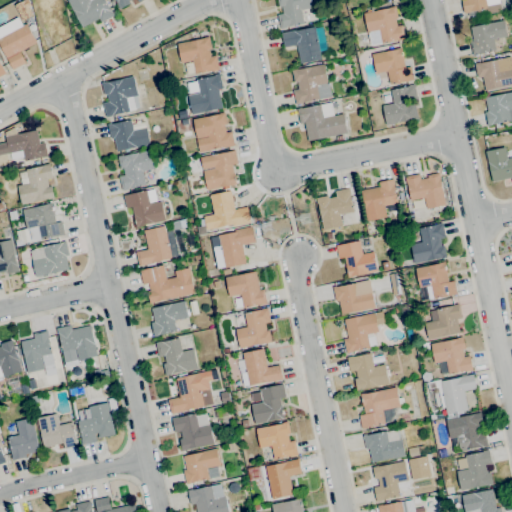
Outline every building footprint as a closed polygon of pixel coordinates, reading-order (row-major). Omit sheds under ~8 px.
[(82,27),(67,0),(89,0),(90,1),(91,0),(105,0),(113,15),(101,22),(99,18),(82,27)] [(120,9),(115,0),(142,0),(138,2),(136,0),(129,0),(130,3),(120,9)] [(280,29),(277,15),(283,13),(281,6),(278,6),(277,0),(310,0),(312,7),(300,10),(303,23),(285,27),(286,28),(280,29)] [(468,17),(467,13),(464,14),(461,0),(498,0),(501,11),(478,16),(477,15),(468,17)] [(370,45),(363,14),(395,7),(398,18),(395,19),(396,26),(402,25),(405,40),(399,41),(398,39),(370,45)] [(13,70),(0,47),(0,28),(5,26),(7,29),(9,28),(7,24),(18,19),(22,26),(26,24),(36,42),(19,52),(25,63),(13,70)] [(473,55),(471,48),(474,47),(470,27),(503,20),(506,37),(493,39),(495,50),(473,55)] [(300,64),(296,45),(284,47),(281,33),(296,30),(296,31),(314,27),(321,59),(300,64)] [(184,41),(182,37),(196,30),(198,34),(184,41)] [(195,74),(195,72),(187,74),(185,64),(192,62),(191,61),(181,63),(177,44),(209,37),(211,49),(209,49),(210,57),(216,56),(218,69),(195,74)] [(390,85),(387,71),(376,73),(372,54),(400,48),(404,68),(411,67),(413,80),(390,85)] [(511,83),(485,90),(482,77),(477,78),(474,63),(479,62),(480,63),(508,57),(510,69),(511,69),(511,83)] [(296,104),(293,90),(298,89),(297,81),(294,82),(291,70),(297,69),(297,70),(323,64),(327,83),(328,83),(331,97),(296,104)] [(192,114),(188,95),(199,93),(196,79),(219,74),(222,89),(218,89),(222,108),(192,114)] [(106,117),(103,103),(108,102),(106,94),(104,95),(101,83),(133,76),(137,95),(132,96),(135,109),(111,115),(112,116),(106,117)] [(386,125),(382,106),(393,103),(390,90),(408,86),(408,85),(414,84),(417,99),(414,100),(418,119),(386,125)] [(511,120),(487,126),(484,112),(488,111),(484,98),(511,92),(511,120)] [(308,141),(304,122),(299,123),(296,108),(301,107),(301,109),(335,102),(337,107),(332,108),(333,116),(343,114),(347,133),(308,141)] [(199,153),(192,119),(225,113),(227,124),(225,125),(226,132),(231,131),(234,146),(199,153)] [(116,151),(113,138),(110,138),(107,124),(130,120),(132,130),(145,127),(149,145),(116,151)] [(24,161),(23,157),(12,160),(10,153),(9,153),(5,137),(5,133),(13,132),(13,135),(36,129),(39,144),(44,143),(47,156),(24,161)] [(511,182),(511,178),(492,182),(485,151),(504,148),(506,153),(511,151),(511,182)] [(122,191),(119,177),(125,175),(123,168),(120,168),(117,156),(123,155),(124,156),(149,150),(156,182),(122,191)] [(207,190),(200,158),(235,150),(238,163),(232,165),(236,185),(230,186),(230,185),(207,190)] [(8,170),(7,164),(15,162),(17,168),(8,170)] [(21,205),(17,186),(22,185),(19,172),(26,170),(25,170),(43,165),(49,163),(52,178),(46,179),(48,187),(50,186),(53,197),(21,205)] [(412,210),(405,177),(419,174),(420,180),(428,178),(427,175),(439,173),(440,179),(439,179),(445,205),(426,209),(425,206),(412,210)] [(366,221),(360,190),(379,187),(378,182),(393,179),(397,203),(384,205),(386,217),(366,221)] [(323,230),(316,198),(328,195),(328,198),(336,197),(335,191),(348,188),(353,212),(339,215),(342,226),(323,230)] [(136,227),(132,207),(126,209),(123,196),(153,189),(156,202),(160,201),(164,219),(142,224),(142,226),(136,227)] [(198,235),(196,227),(200,227),(199,220),(204,219),(203,217),(213,215),(209,195),(231,191),(234,209),(247,207),(250,223),(233,226),(233,224),(205,230),(206,233),(198,235)] [(29,242),(22,210),(51,203),(56,223),(61,222),(64,234),(29,242)] [(1,231),(0,227),(0,216),(5,216),(6,221),(7,221),(9,229),(1,231)] [(414,263),(410,244),(421,242),(418,228),(442,223),(445,237),(439,238),(441,246),(443,245),(446,257),(440,258),(440,257),(414,263)] [(138,266),(135,252),(147,249),(143,231),(164,226),(166,234),(172,232),(178,255),(171,257),(171,258),(138,266)] [(225,268),(218,236),(235,232),(235,230),(251,227),(254,242),(241,245),(245,263),(225,268)] [(16,246),(15,240),(23,238),(24,245),(16,246)] [(0,241),(11,239),(18,272),(6,274),(6,272),(0,272),(0,241)] [(347,277),(343,257),(338,258),(336,246),(359,241),(362,254),(373,252),(377,271),(347,277)] [(35,277),(30,252),(34,249),(66,242),(69,255),(66,256),(69,270),(35,277)] [(433,299),(430,285),(429,285),(430,292),(423,294),(422,287),(419,288),(415,268),(444,262),(448,282),(454,281),(456,294),(433,299)] [(149,304),(146,291),(150,291),(149,283),(142,284),(139,270),(163,265),(166,279),(175,277),(174,271),(189,268),(194,293),(159,300),(159,301),(149,304)] [(243,308),(243,306),(236,308),(234,299),(241,298),(240,294),(229,297),(225,278),(255,271),(259,290),(263,289),(266,303),(243,308)] [(342,314),(339,300),(335,301),(333,288),(369,280),(374,307),(342,314)] [(153,336),(150,323),(154,322),(151,308),(184,301),(187,317),(174,320),(176,331),(153,336)] [(428,339),(424,323),(432,321),(429,311),(458,304),(461,318),(457,319),(460,332),(428,339)] [(239,348),(235,330),(247,327),(243,313),(267,308),(270,322),(264,323),(266,331),(269,331),(271,341),(239,348)] [(346,353),(343,339),(348,338),(344,319),(374,313),(378,332),(373,333),(376,345),(369,347),(370,348),(346,353)] [(78,360),(75,349),(73,349),(74,354),(68,355),(67,351),(62,352),(56,328),(70,325),(71,330),(90,325),(97,356),(78,360)] [(27,373),(20,342),(34,338),(33,333),(46,330),(54,365),(43,368),(43,369),(27,373)] [(165,375),(162,364),(165,364),(163,355),(158,356),(155,342),(161,341),(162,342),(178,338),(181,352),(182,351),(180,339),(186,337),(189,350),(193,349),(197,368),(165,375)] [(449,374),(446,361),(434,363),(430,344),(462,337),(464,349),(462,349),(464,357),(469,356),(472,369),(449,374)] [(0,378),(0,346),(1,346),(0,344),(11,340),(14,350),(13,350),(20,371),(0,378)] [(243,386),(240,373),(246,372),(242,353),(262,349),(267,368),(279,365),(282,379),(249,386),(249,385),(243,386)] [(356,390),(353,379),(357,379),(355,371),(349,372),(346,357),(353,356),(353,357),(370,353),(373,367),(384,364),(388,383),(356,390)] [(429,382),(423,381),(422,376),(425,372),(430,373),(432,378),(429,382)] [(170,414),(167,400),(179,397),(175,378),(196,374),(200,393),(211,391),(214,404),(170,414)] [(453,416),(452,413),(447,414),(440,382),(459,378),(458,377),(473,374),(476,389),(463,391),(467,410),(465,410),(465,413),(453,416)] [(30,390),(27,381),(34,379),(36,388),(30,390)] [(254,424),(250,405),(262,403),(261,400),(252,402),(251,394),(260,392),(259,389),(282,384),(285,397),(280,398),(284,418),(254,424)] [(70,396),(68,389),(76,387),(78,394),(70,396)] [(362,429),(359,416),(365,415),(363,407),(362,407),(359,394),(365,393),(395,387),(399,407),(395,407),(396,413),(394,413),(395,416),(391,417),(392,421),(384,423),(385,424),(362,429)] [(82,444),(77,421),(79,421),(77,411),(88,409),(88,407),(107,403),(113,429),(114,429),(115,434),(99,438),(98,433),(95,434),(96,441),(82,444)] [(182,451),(179,439),(182,438),(180,431),(174,432),(171,419),(194,413),(195,415),(205,413),(208,425),(209,425),(213,443),(182,451)] [(64,449),(62,442),(54,444),(54,446),(43,449),(36,418),(56,414),(59,425),(71,422),(77,446),(64,449)] [(460,452),(457,437),(450,439),(446,420),(477,414),(481,433),(485,432),(488,446),(460,452)] [(12,460),(11,456),(12,456),(8,437),(18,435),(15,421),(32,418),(39,451),(25,454),(26,457),(12,460)] [(242,427),(240,421),(247,419),(248,426),(242,427)] [(274,459),(271,446),(259,448),(255,429),(282,424),(282,423),(288,421),(290,434),(287,434),(289,442),(295,440),(297,455),(274,459)] [(372,463),(369,448),(365,449),(362,435),(366,434),(366,436),(397,429),(399,440),(401,440),(404,456),(372,463)] [(227,440),(225,433),(231,431),(233,438),(227,440)] [(229,451),(227,444),(234,443),(236,450),(229,451)] [(409,457),(407,449),(417,446),(419,455),(409,457)] [(186,484),(183,470),(186,469),(183,456),(216,449),(219,465),(206,468),(208,478),(186,484)] [(460,491),(456,471),(468,469),(467,466),(458,468),(456,458),(465,456),(465,455),(488,450),(492,464),(486,465),(487,473),(490,473),(493,485),(487,486),(487,485),(460,491)] [(271,499),(265,466),(298,459),(301,473),(289,476),(293,495),(271,499)] [(376,502),(373,487),(379,486),(377,479),(374,479),(372,467),(378,466),(404,461),(408,481),(397,483),(400,497),(376,502)] [(196,511),(195,503),(189,504),(186,491),(220,484),(223,497),(225,497),(228,511),(196,511)] [(464,511),(461,496),(491,490),(496,508),(500,507),(501,511),(464,511)] [(377,511),(376,506),(382,504),(382,506),(412,499),(411,496),(418,495),(419,502),(413,503),(414,509),(424,507),(424,511),(377,511)] [(95,511),(93,500),(108,497),(111,509),(133,504),(134,511),(95,511)] [(272,511),(271,504),(300,499),(302,511),(272,511)] [(57,511),(68,509),(69,511),(76,510),(75,504),(90,501),(91,507),(92,511),(57,511)]
